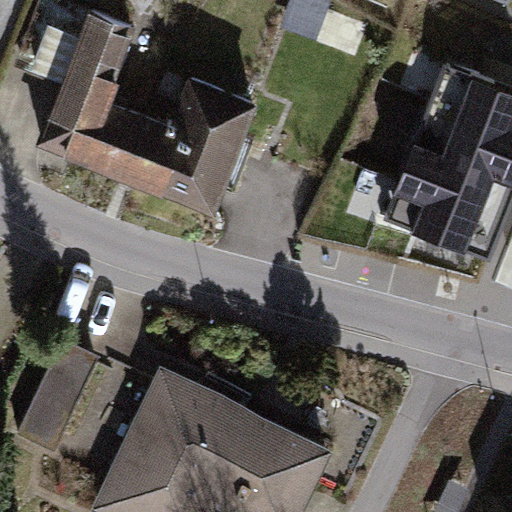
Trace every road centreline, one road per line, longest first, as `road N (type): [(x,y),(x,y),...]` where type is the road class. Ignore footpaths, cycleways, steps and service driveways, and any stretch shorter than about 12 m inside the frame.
road 1 (residential): [(475,347),(195,273),(0,197)]
road 2 (residential): [(368,511),(425,393),(475,347)]
